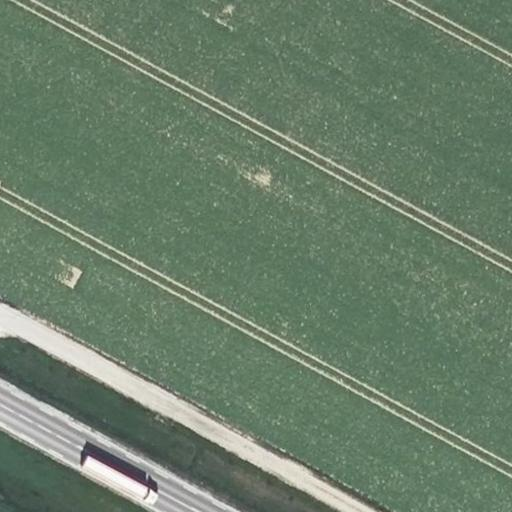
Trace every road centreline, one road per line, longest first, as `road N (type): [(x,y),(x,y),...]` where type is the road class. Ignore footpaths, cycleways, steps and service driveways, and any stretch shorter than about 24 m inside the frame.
road 1 (track): [(0,319),(355,511)]
road 2 (secondary): [(0,417),(173,511)]
